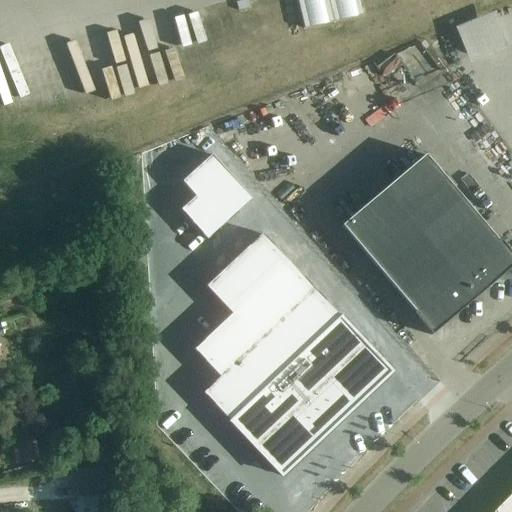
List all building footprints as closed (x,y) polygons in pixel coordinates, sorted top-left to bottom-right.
[(296,0),(304,30),(363,16),(358,0),(296,0)] [(511,1),(474,17),(488,52),(511,42),(511,1)] [(287,127),(293,123),(281,104),(274,109),(287,127)] [(487,136),(494,131),(482,112),(474,116),(487,136)] [(413,315),(431,337),(511,268),(511,255),(500,241),(498,243),(425,156),(342,229),(416,312),(413,315)] [(202,205),(187,218),(214,248),(259,208),(218,163),(189,190),(202,205)] [(341,316),(340,318),(262,235),(206,288),(231,315),(194,351),(220,378),(203,394),(229,422),(228,423),(228,424),(230,422),(281,477),(327,434),(328,435),(329,435),(328,434),(345,417),(346,418),(347,417),(346,416),(392,373),(340,318),(342,317),(341,316)] [(511,511),(511,498),(497,511),(511,511)]
